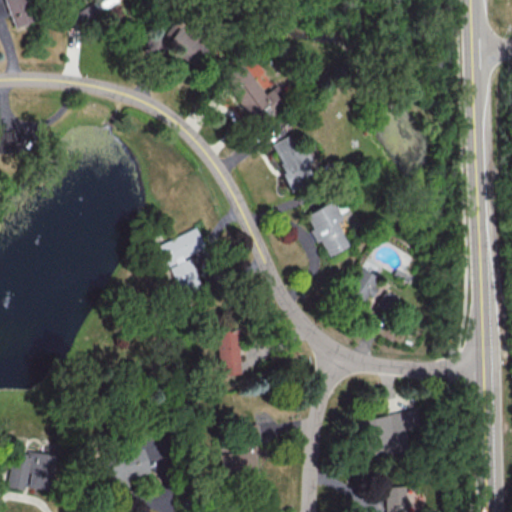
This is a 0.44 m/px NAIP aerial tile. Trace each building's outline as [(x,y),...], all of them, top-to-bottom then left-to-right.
[(3,0),(9,26),(30,21),(25,0),(3,0)] [(141,47),(158,57),(163,48),(192,66),(204,47),(168,24),(156,43),(147,37),(141,47)] [(261,93),(239,61),(218,76),(252,125),(283,104),(271,86),(261,93)] [(266,144),(287,188),(313,175),(296,141),(290,144),(286,135),(266,144)] [(344,245),(332,221),(337,219),(328,200),(300,214),(313,241),(316,239),(324,256),(344,245)] [(148,245),(158,269),(166,266),(176,290),(197,282),(186,255),(201,249),(193,228),(148,245)] [(374,277),(355,267),(339,298),(358,308),(374,277)] [(213,331),(219,375),(239,372),(233,329),(213,331)] [(359,415),(360,452),(406,450),(406,430),(414,430),(413,412),(359,415)] [(233,427),(235,443),(226,445),(227,452),(217,454),(222,484),(258,478),(254,456),(261,455),(256,423),(233,427)] [(4,484),(48,491),(53,451),(25,447),(24,453),(9,451),(4,484)] [(148,476),(140,447),(96,458),(104,487),(148,476)] [(403,511),(402,485),(382,486),(382,511),(403,511)]
